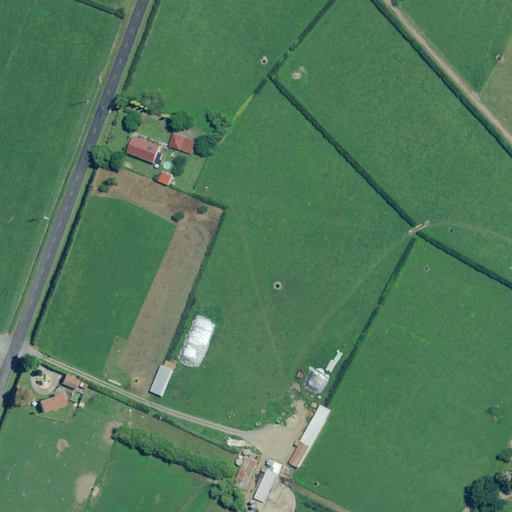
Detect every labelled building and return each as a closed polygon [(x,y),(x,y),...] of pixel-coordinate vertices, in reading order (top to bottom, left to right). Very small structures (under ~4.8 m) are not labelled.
[(197,142),(175,133),(170,146),(192,155),(197,142)] [(164,147),(135,136),(133,143),(130,142),(126,153),(162,166),(167,153),(163,152),(164,147)] [(174,176),(164,172),(160,182),(170,186),(174,176)] [(176,371),(163,366),(153,392),(165,397),(176,371)] [(80,381),(66,375),(62,384),(76,390),(80,381)] [(66,400),(64,392),(54,396),(54,397),(40,401),(44,413),(66,407),(64,400),(66,400)] [(86,403),(80,401),(78,408),(84,410),(86,403)] [(328,420),(319,415),(304,442),(313,447),(328,420)] [(311,448),(302,443),(291,463),(300,468),(311,448)] [(245,462),(240,459),(237,464),(243,467),(245,462)] [(266,503),(278,476),(279,477),(284,467),(270,460),(269,465),(271,466),(269,472),(256,499),(266,503)]
